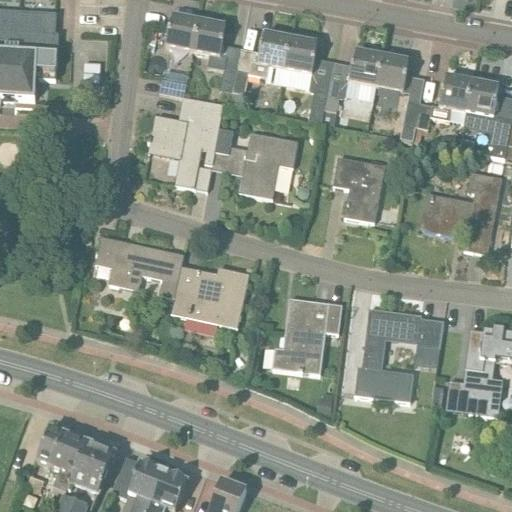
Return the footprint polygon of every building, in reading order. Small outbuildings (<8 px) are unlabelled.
[(118,15),(118,0),(94,0),(94,14),(118,15)] [(36,84),(55,85),(58,39),(55,39),(56,18),(53,18),(53,20),(21,18),(21,16),(0,14),(0,103),(2,104),(3,98),(15,99),(15,105),(34,106),(36,84)] [(168,35),(165,52),(192,57),(198,25),(172,20),(169,35),(168,35)] [(192,57),(209,60),(207,72),(223,75),(219,95),(232,97),(240,54),(222,50),(223,46),(222,46),(225,30),(198,25),(192,57)] [(266,84),(268,72),(284,75),(290,43),(264,38),(261,53),(260,53),(259,57),(240,54),(232,97),(244,100),(248,80),(266,84)] [(284,75),(311,80),(315,64),(313,63),(316,48),(290,43),(284,75)] [(348,87),(375,92),(382,61),(356,55),(353,71),(351,71),(348,87)] [(375,92),(402,97),(405,81),(408,66),(382,61),(375,92)] [(323,116),(330,83),(317,81),(311,112),(308,127),(321,129),(323,116)] [(420,108),(415,133),(428,135),(430,123),(464,129),(466,118),(472,86),(446,81),(443,96),(441,96),(438,112),(420,108)] [(330,83),(323,116),(336,118),(342,86),(330,83)] [(186,90),(181,89),(162,86),(159,98),(183,103),(184,103),(186,90)] [(466,118),(493,123),(496,106),(495,106),(498,91),(472,86),(466,118)] [(415,133),(420,108),(421,101),(409,98),(399,144),(412,147),(415,133)] [(212,171),(219,134),(223,110),(184,103),(183,103),(180,116),(185,117),(183,127),(155,122),(151,144),(148,143),(147,149),(150,149),(148,158),(180,164),(175,190),(207,196),(211,175),(211,174),(212,171)] [(507,150),(511,126),(499,124),(494,148),(507,150)] [(211,174),(211,175),(212,175),(213,168),(244,174),(239,198),(272,205),(278,172),(293,174),(298,147),(250,139),(247,155),(230,152),(233,136),(219,134),(212,171),(211,174)] [(337,163),(333,192),(349,194),(344,223),(373,228),(385,172),(337,163)] [(463,255),(487,260),(501,184),(471,178),(467,197),(474,198),(469,222),(458,220),(461,208),(427,201),(421,234),(454,240),(455,236),(466,238),(463,255)] [(101,243),(95,270),(112,274),(108,290),(138,297),(141,281),(162,286),(158,301),(174,305),(181,272),(183,261),(101,243)] [(237,334),(249,281),(233,277),(231,283),(181,272),(174,305),(170,320),(237,334)] [(338,340),(342,311),(314,307),(313,312),(289,309),(290,304),(289,304),(280,375),(320,381),(325,338),(338,340)] [(421,321),(369,314),(361,373),(357,373),(354,401),(409,408),(413,379),(381,376),(386,341),(417,345),(416,351),(423,352),(422,362),(435,364),(437,354),(439,354),(441,346),(443,326),(421,324),(421,321)] [(463,388),(449,386),(444,417),(494,423),(497,400),(490,400),(495,366),(511,368),(511,335),(503,335),(504,332),(493,331),(493,333),(483,332),(483,337),(470,335),(463,388)] [(86,448),(49,433),(37,466),(60,475),(51,496),(65,501),(86,448)] [(92,511),(115,459),(86,448),(65,501),(60,511),(92,511)] [(118,482),(134,488),(129,500),(137,503),(133,511),(150,511),(162,477),(154,474),(154,470),(147,467),(144,470),(126,463),(118,482)] [(178,511),(187,487),(183,485),(182,481),(176,478),(172,481),(162,477),(150,511),(178,511)] [(239,511),(246,496),(221,486),(210,511),(239,511)]
